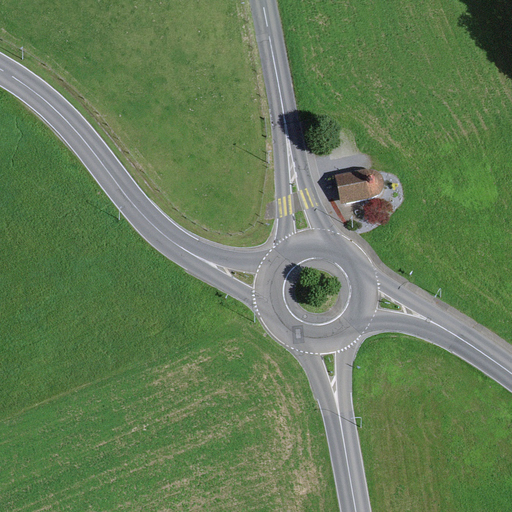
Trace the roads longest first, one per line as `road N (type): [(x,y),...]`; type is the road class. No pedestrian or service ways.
road 1 (tertiary): [(0,71),(61,117),(127,204),(174,246),(267,284)]
road 2 (tertiary): [(260,0),(306,245)]
road 3 (tertiary): [(323,339),(354,511)]
road 4 (tertiary): [(363,298),(441,329),(511,375)]
